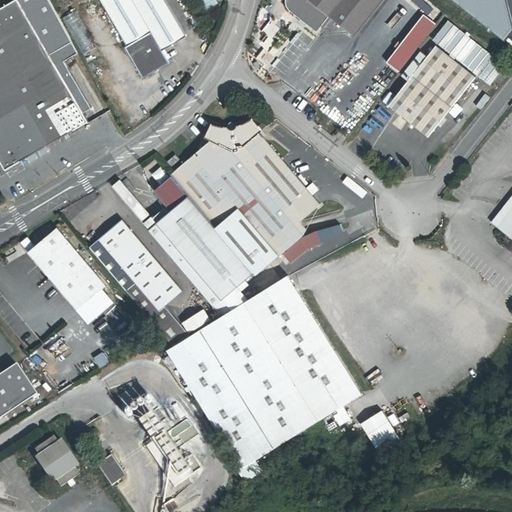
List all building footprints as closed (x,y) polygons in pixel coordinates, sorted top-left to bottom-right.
[(50,55),(17,0),(14,0),(0,8),(0,160),(6,170),(11,166),(15,164),(27,157),(36,152),(89,121),(83,112),(56,66),(50,55)] [(17,0),(50,55),(69,44),(44,0),(17,0)] [(163,50),(187,36),(165,0),(101,0),(128,45),(125,47),(143,78),(170,62),(163,50)] [(218,5),(215,0),(187,0),(199,17),(218,5)] [(330,16),(341,25),(360,0),(285,0),(286,2),(286,5),(288,8),(289,10),(317,32),(330,16)] [(360,0),(341,25),(354,36),(382,0),(360,0)] [(452,0),(465,11),(467,8),(484,25),(508,0),(452,0)] [(379,34),(407,8),(404,4),(375,30),(379,34)] [(399,72),(436,24),(424,14),(387,62),(399,72)] [(448,20),(433,40),(491,86),(506,66),(448,20)] [(75,54),(69,44),(50,55),(56,66),(65,61),(75,54)] [(429,137),(476,77),(436,45),(428,57),(423,53),(404,77),(408,81),(389,105),(429,137)] [(266,69),(276,60),(264,48),(254,57),(266,69)] [(65,61),(56,66),(83,112),(92,107),(65,61)] [(148,230),(221,317),(249,300),(238,287),(255,272),(257,275),(283,253),(301,238),(305,234),(308,229),(301,221),(320,205),(259,133),(263,130),(262,129),(266,126),(263,122),(259,126),(253,118),(245,123),(242,124),(240,125),(238,125),(235,129),(231,130),(228,127),(221,126),(216,125),(212,124),(205,137),(212,140),(171,175),(172,176),(155,191),(171,211),(148,230)] [(349,134),(341,127),(337,132),(345,139),(349,134)] [(39,157),(36,152),(27,157),(30,162),(39,157)] [(167,162),(172,167),(180,159),(176,154),(167,162)] [(368,192),(348,176),(343,182),(363,198),(368,192)] [(111,184),(141,219),(149,213),(119,177),(111,184)] [(306,186),(313,194),(318,189),(312,181),(306,186)] [(511,195),(491,222),(511,237),(511,238),(511,195)] [(162,332),(174,346),(191,336),(165,306),(183,291),(123,219),(99,239),(136,283),(127,290),(162,332)] [(107,285),(58,228),(29,252),(78,310),(107,285)] [(301,238),(283,253),(292,263),(308,249),(322,243),(317,231),(301,238)] [(25,248),(31,243),(26,236),(19,241),(25,248)] [(99,239),(90,247),(127,290),(136,283),(99,239)] [(191,385),(243,468),(257,460),(362,394),(289,276),(284,278),(249,300),(221,317),(191,336),(174,346),(161,355),(185,389),(191,385)] [(92,357),(99,367),(109,361),(101,350),(92,357)] [(0,375),(0,419),(38,394),(17,364),(0,375)] [(379,461),(412,441),(392,409),(360,430),(379,461)] [(140,420),(148,432),(160,424),(152,412),(140,420)] [(178,445),(197,432),(187,417),(168,431),(178,445)] [(178,451),(160,424),(148,432),(154,441),(147,446),(175,487),(194,474),(181,455),(183,453),(181,449),(178,451)] [(53,483),(80,465),(62,439),(36,457),(53,483)] [(112,454),(97,464),(111,486),(127,475),(112,454)] [(260,465),(257,460),(243,468),(240,470),(244,476),(247,481),(264,470),(260,465)] [(83,485),(102,475),(98,467),(79,477),(83,485)]
